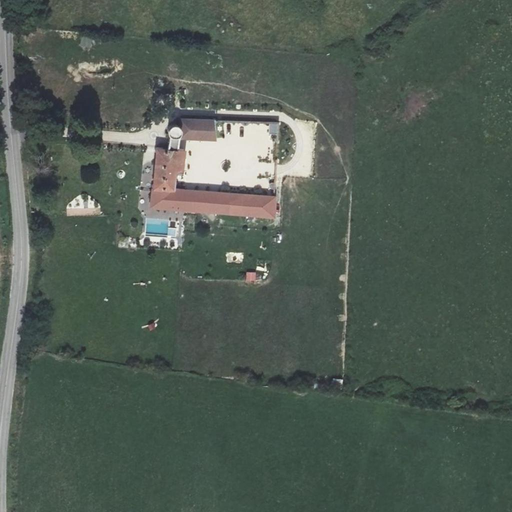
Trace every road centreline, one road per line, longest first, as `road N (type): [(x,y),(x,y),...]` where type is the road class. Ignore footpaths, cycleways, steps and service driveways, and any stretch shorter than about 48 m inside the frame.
road 1 (tertiary): [(4,0),(21,245),(0,443)]
road 2 (track): [(241,167),(294,166),(297,134),(280,116),(178,111),(130,138),(10,129)]
